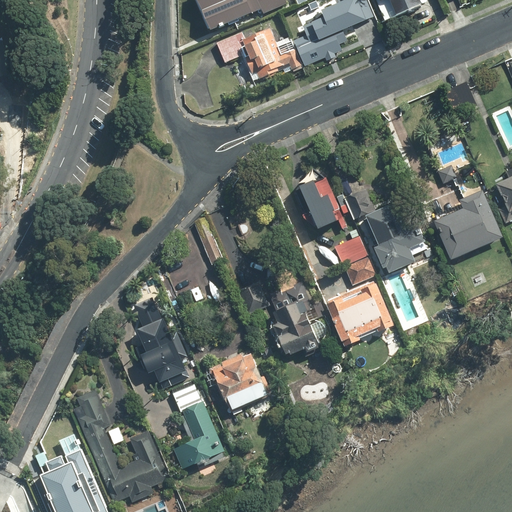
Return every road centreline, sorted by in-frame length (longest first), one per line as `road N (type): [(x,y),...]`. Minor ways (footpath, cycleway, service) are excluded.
road 1 (residential): [(200,169),(191,195),(93,301),(11,461)]
road 2 (tertiary): [(95,0),(75,130),(0,272)]
road 3 (residential): [(279,124),(511,25)]
road 4 (residential): [(163,0),(164,91),(192,143)]
